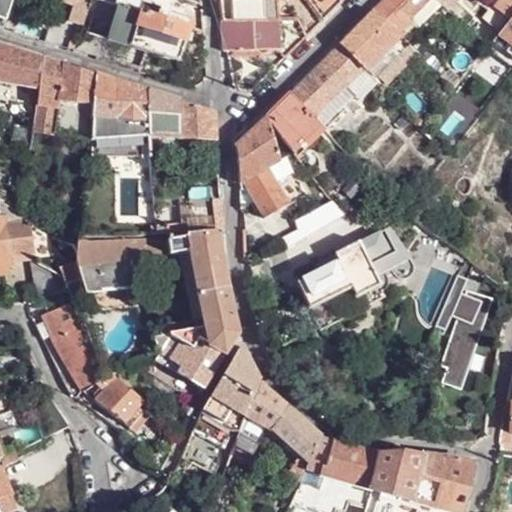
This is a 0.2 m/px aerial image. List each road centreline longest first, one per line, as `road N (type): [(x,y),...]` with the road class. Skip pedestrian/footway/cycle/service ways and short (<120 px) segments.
road 1 (residential): [(222,109),(245,330),(263,374),(343,442),(490,456)]
road 2 (residential): [(0,41),(222,109)]
road 3 (residential): [(222,109),(259,106),(364,0)]
road 4 (residential): [(87,424),(59,394),(21,312),(0,313)]
road 5 (residential): [(121,511),(154,481),(87,424)]
